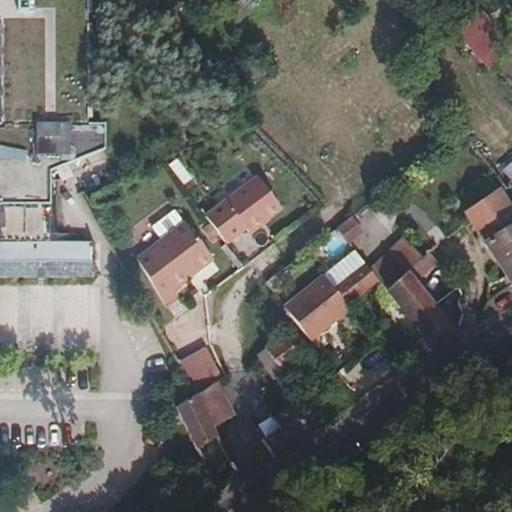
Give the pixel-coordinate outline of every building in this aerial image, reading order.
[(0,0),(0,22),(4,23),(4,128),(0,127),(0,209),(3,209),(3,244),(0,243),(0,278),(97,279),(97,245),(53,245),(54,173),(107,152),(108,127),(92,127),(92,0),(0,0)] [(479,46),(485,41),(480,36),(474,41),(479,46)] [(486,69),(498,55),(485,41),(479,46),(474,41),(467,48),(486,69)] [(250,231),(281,205),(255,174),(205,216),(227,244),(246,227),(250,231)] [(511,214),(499,195),(467,214),(511,282),(511,214)] [(163,241),(184,223),(174,210),(152,228),(163,241)] [(347,241),(361,232),(351,218),(338,227),(347,241)] [(215,258),(185,222),(184,223),(163,241),(146,254),(176,290),(193,277),(190,273),(196,267),(199,271),(215,258)] [(416,263),(399,246),(378,265),(395,283),(406,272),(416,263)] [(309,342),(346,311),(343,308),(375,280),(352,251),(282,310),(309,342)] [(415,282),(436,261),(428,251),(416,263),(406,272),(415,282)] [(467,313),(460,304),(463,293),(448,275),(443,281),(452,291),(436,306),(415,282),(406,272),(395,283),(386,292),(434,351),(458,335),(467,313)] [(300,360),(283,336),(269,345),(285,369),(300,360)] [(285,369),(269,345),(258,352),(274,377),(285,369)] [(216,381),(222,377),(213,365),(187,382),(193,392),(194,395),(216,381)] [(277,383),(289,375),(285,369),(274,377),(277,383)] [(233,414),(216,381),(194,395),(211,424),(233,414)] [(330,427),(310,394),(298,402),(289,389),(283,393),(287,398),(312,439),(330,427)] [(194,395),(193,392),(175,401),(197,442),(216,433),(211,424),(194,395)] [(312,439),(287,398),(268,410),(278,426),(263,436),(274,457),(290,446),(294,451),(312,439)]
